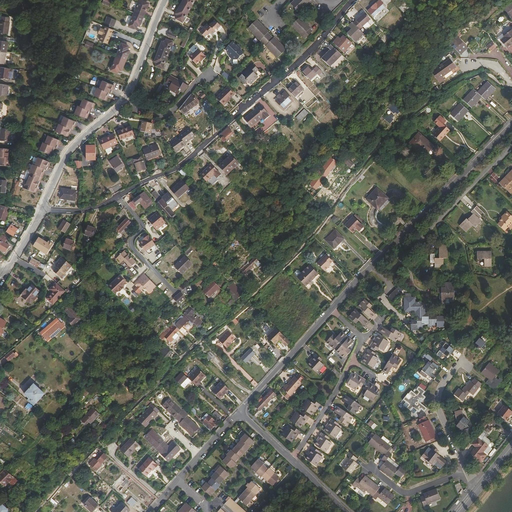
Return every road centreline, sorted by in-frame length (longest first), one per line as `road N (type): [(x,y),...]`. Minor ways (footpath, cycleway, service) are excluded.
road 1 (residential): [(354,0),(298,63),(179,166),(101,206),(42,208)]
road 2 (residential): [(331,309),(511,127)]
road 3 (residential): [(291,459),(365,340)]
road 4 (residential): [(239,412),(331,309)]
road 5 (residential): [(42,208),(69,148),(119,106)]
road 6 (residential): [(466,469),(436,399),(461,360),(468,365)]
